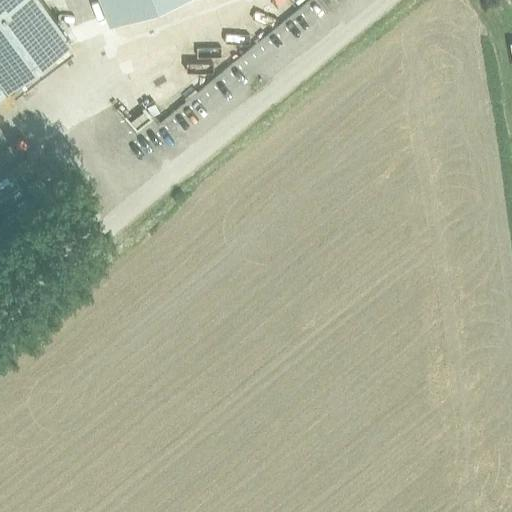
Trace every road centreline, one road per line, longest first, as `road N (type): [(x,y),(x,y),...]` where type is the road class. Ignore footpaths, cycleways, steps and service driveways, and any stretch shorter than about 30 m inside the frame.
road 1 (unclassified): [(0,319),(384,0)]
road 2 (unknown): [(136,208),(65,80),(123,40),(210,0)]
